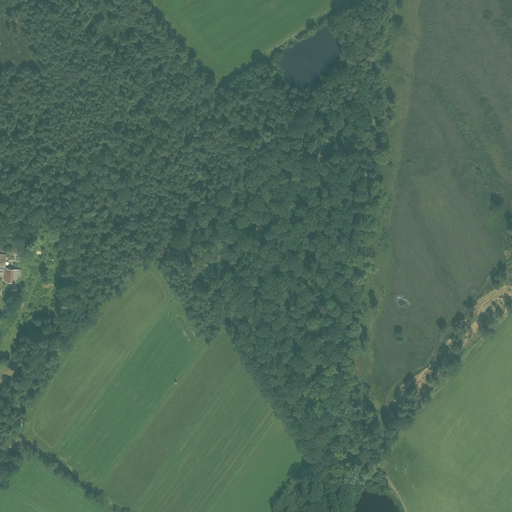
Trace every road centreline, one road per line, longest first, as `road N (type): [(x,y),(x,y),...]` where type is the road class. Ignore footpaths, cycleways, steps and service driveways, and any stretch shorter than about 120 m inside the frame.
road 1 (track): [(438,386),(389,438),(376,436),(394,388),(428,364),(461,311),(511,258)]
road 2 (track): [(214,90),(351,0)]
